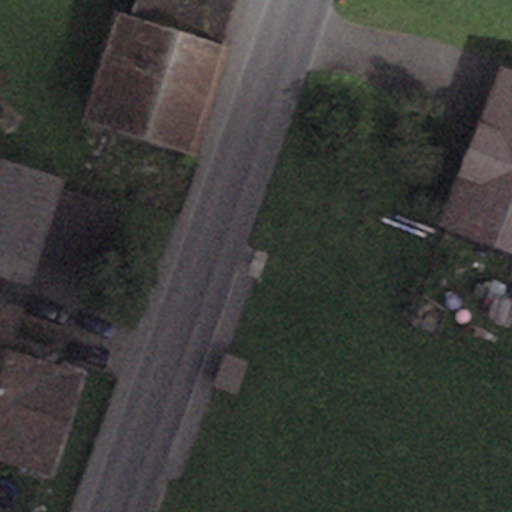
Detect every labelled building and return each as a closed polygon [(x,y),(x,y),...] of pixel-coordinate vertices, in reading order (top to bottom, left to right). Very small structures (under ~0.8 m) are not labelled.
[(215,0),(138,0),(130,27),(119,24),(91,110),(195,143),(223,52),(200,45),(215,0)] [(493,134),(482,129),(449,213),(511,236),(511,90),(493,134)] [(52,184),(0,167),(0,252),(27,262),(31,251),(49,194),(52,184)] [(111,214),(49,194),(31,251),(93,271),(111,214)] [(0,374),(17,318),(0,312),(0,374)] [(19,318),(17,318),(0,374),(0,446),(48,461),(73,381),(52,374),(66,330),(19,318)]
